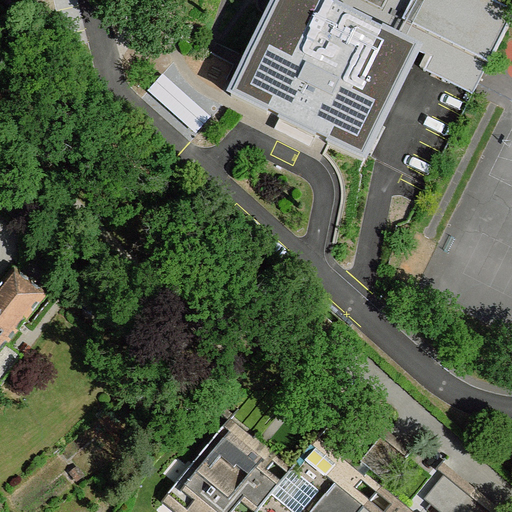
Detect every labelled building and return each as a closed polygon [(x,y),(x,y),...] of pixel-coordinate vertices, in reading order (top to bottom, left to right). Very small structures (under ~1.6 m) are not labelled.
[(275,0),(227,102),(360,165),(408,65),(468,94),(505,15),(473,0),(275,0)] [(189,128),(213,99),(185,75),(161,104),(189,128)] [(0,359),(51,297),(21,274),(0,300),(0,359)] [(337,327),(314,305),(291,331),(314,352),(337,327)] [(351,401),(324,379),(304,403),(332,425),(351,401)] [(258,511),(284,481),(264,465),(267,462),(250,447),(258,438),(232,417),(179,483),(185,488),(175,501),(187,511),(258,511)] [(382,437),(362,462),(388,483),(408,459),(382,437)] [(362,511),(373,499),(344,477),(340,481),(332,473),(343,460),(319,439),(284,481),(258,511),(362,511)] [(489,511),(445,476),(425,501),(439,511),(489,511)] [(388,511),(373,499),(362,511),(388,511)]
